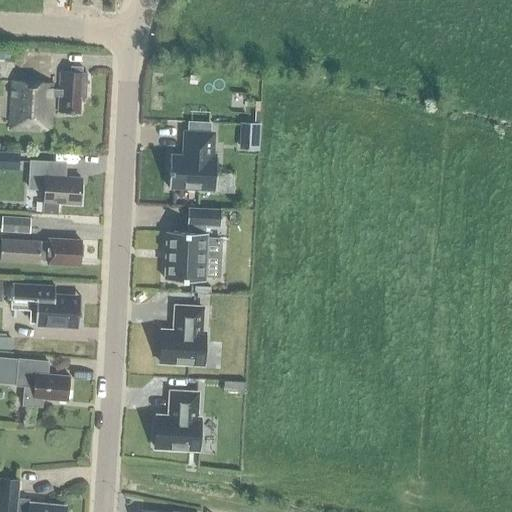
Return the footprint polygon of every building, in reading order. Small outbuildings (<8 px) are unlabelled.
[(0,47),(0,59),(11,61),(12,48),(0,47)] [(58,113),(79,114),(80,98),(85,99),(86,73),(60,72),(59,90),(52,89),(51,96),(59,97),(58,113)] [(52,89),(52,83),(11,80),(9,130),(49,132),(51,96),(52,89)] [(259,136),(259,125),(239,124),(239,135),(259,136)] [(212,135),(185,133),(184,155),(170,155),(168,189),(215,191),(217,157),(211,157),(212,135)] [(29,189),(44,190),(43,213),(57,214),(58,203),(79,205),(81,178),(49,177),(50,163),(30,162),(29,189)] [(166,232),(164,280),(204,282),(204,278),(220,278),(222,238),(206,238),(206,234),(204,234),(204,226),(220,226),(221,210),(187,209),(187,225),(189,225),(189,233),(166,232)] [(248,226),(248,213),(236,213),(235,226),(248,226)] [(0,232),(29,234),(30,218),(1,217),(0,232)] [(48,239),(48,242),(1,240),(0,250),(0,261),(39,264),(39,260),(47,260),(47,264),(50,264),(49,266),(58,267),(58,265),(79,266),(80,240),(48,239)] [(34,325),(78,328),(80,296),(54,294),(54,286),(11,284),(10,304),(35,305),(34,325)] [(161,331),(159,363),(203,365),(205,333),(200,333),(202,308),(176,306),(175,325),(174,331),(161,331)] [(0,336),(0,347),(10,348),(11,337),(0,336)] [(4,359),(2,378),(16,380),(16,386),(22,386),(20,404),(41,406),(41,399),(67,401),(70,377),(47,375),(48,363),(19,360),(4,359)] [(154,448),(198,451),(200,419),(195,418),(197,393),(171,392),(170,410),(169,417),(156,416),(154,448)] [(64,511),(65,506),(29,503),(29,500),(17,498),(18,480),(0,478),(0,511),(64,511)]
